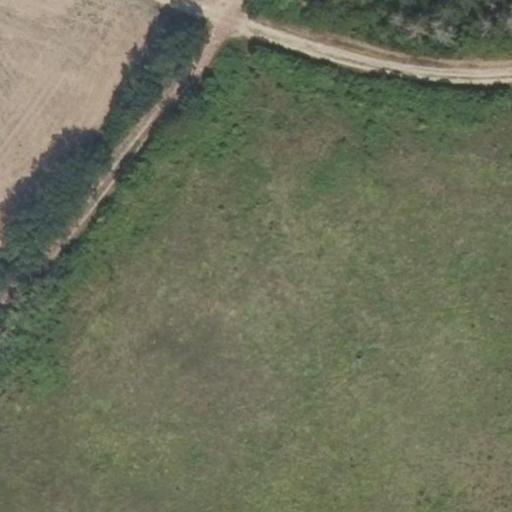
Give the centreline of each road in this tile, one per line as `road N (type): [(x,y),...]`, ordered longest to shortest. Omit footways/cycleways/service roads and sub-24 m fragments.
road 1 (track): [(231,21),(0,301)]
road 2 (track): [(231,21),(392,73),(511,74)]
